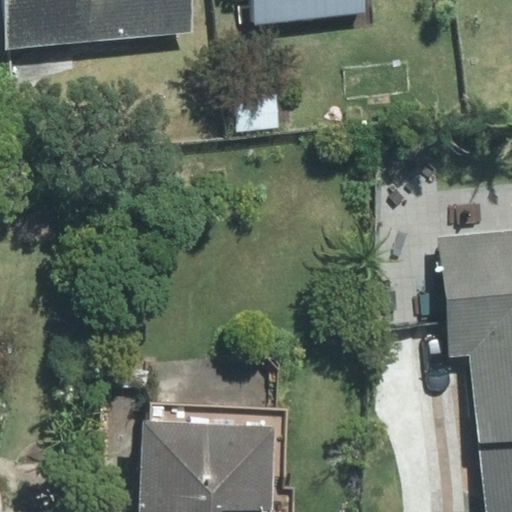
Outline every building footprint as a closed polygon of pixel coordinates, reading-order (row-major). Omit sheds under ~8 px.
[(0,0),(0,46),(187,29),(184,0),(0,0)] [(248,0),(251,21),(362,10),(360,0),(248,0)] [(234,131),(278,125),(274,91),(231,96),(234,131)] [(511,511),(511,225),(435,232),(446,353),(465,352),(480,511),(511,511)] [(289,511),(291,481),(265,479),(268,420),(136,413),(131,511),(289,511)]
